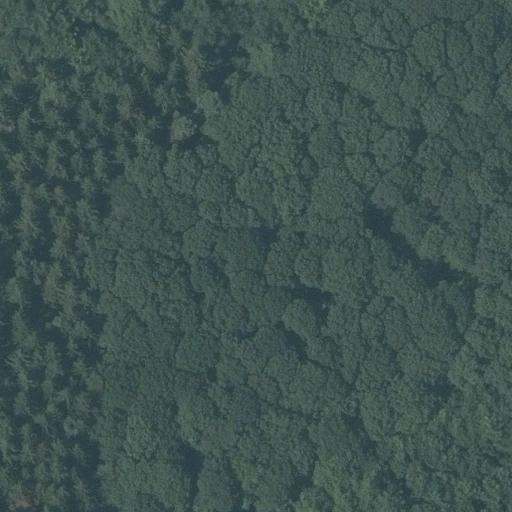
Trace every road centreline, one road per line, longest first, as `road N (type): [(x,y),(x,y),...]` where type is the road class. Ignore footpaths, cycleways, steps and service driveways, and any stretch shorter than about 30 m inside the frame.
road 1 (unknown): [(201,511),(391,311),(511,210)]
road 2 (unknown): [(449,0),(345,20),(227,0)]
